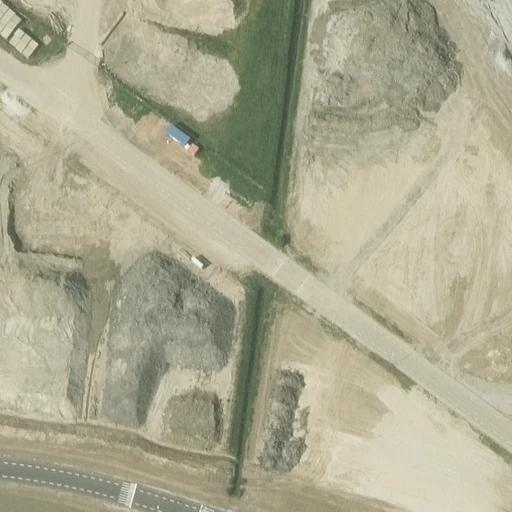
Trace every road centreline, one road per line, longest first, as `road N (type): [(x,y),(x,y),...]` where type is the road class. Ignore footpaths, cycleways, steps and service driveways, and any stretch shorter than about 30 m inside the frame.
road 1 (tertiary): [(0,471),(174,511)]
road 2 (residential): [(90,0),(74,119)]
